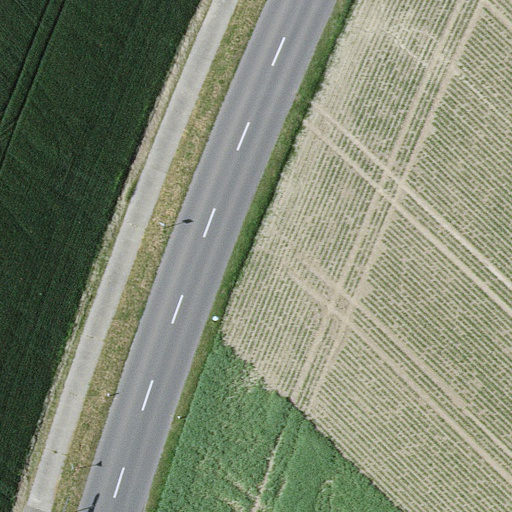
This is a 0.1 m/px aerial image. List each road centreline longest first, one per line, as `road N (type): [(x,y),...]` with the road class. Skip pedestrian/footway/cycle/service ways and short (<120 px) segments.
road 1 (tertiary): [(111,511),(158,361),(301,0)]
road 2 (track): [(220,0),(47,456),(35,511)]
